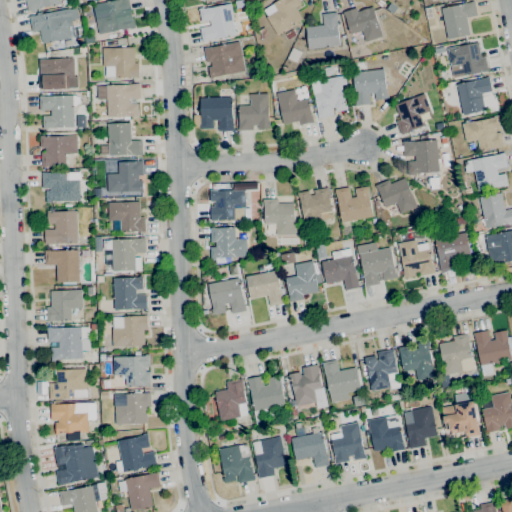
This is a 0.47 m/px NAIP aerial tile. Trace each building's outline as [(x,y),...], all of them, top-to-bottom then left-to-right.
[(28,11),(25,0),(59,0),(60,5),(28,11)] [(98,34),(92,5),(117,0),(128,0),(131,12),(126,13),(127,17),(132,16),(135,28),(130,29),(130,28),(98,34)] [(277,35),(266,17),(267,17),(263,10),(278,0),(299,0),(302,4),(295,8),(302,19),(277,35)] [(447,40),(441,8),(474,2),(477,16),(466,18),(470,35),(447,40)] [(213,43),(213,40),(202,42),(199,28),(210,26),(209,21),(202,22),(199,8),(203,8),(204,9),(231,4),(234,22),(240,21),(243,38),(213,43)] [(365,42),(362,33),(351,37),(343,13),(356,8),(358,12),(372,7),(383,35),(365,42)] [(42,43),(39,31),(32,32),(29,17),(36,15),(36,13),(41,12),(42,14),(69,9),(69,10),(76,8),(78,18),(71,20),(72,26),(68,27),(71,38),(42,43)] [(420,28),(417,12),(424,11),(427,27),(420,28)] [(308,49),(306,27),(323,25),(322,14),(336,12),(339,46),(308,49)] [(289,40),(285,34),(292,29),(296,35),(289,40)] [(86,43),(84,36),(93,35),(94,42),(86,43)] [(210,80),(208,67),(211,66),(210,62),(206,62),(203,47),(211,46),(211,48),(213,47),(212,44),(222,42),(222,45),(239,42),(245,71),(213,77),(214,79),(210,80)] [(458,77),(456,65),(451,66),(447,48),(478,42),(481,58),(485,57),(488,71),(458,77)] [(115,78),(115,76),(105,77),(105,67),(103,67),(102,48),(134,47),(134,63),(138,63),(139,77),(115,78)] [(39,90),(39,75),(42,75),(42,59),(56,59),(56,53),(68,53),(69,59),(74,59),(74,76),(70,76),(70,87),(63,88),(63,89),(39,90)] [(339,74),(337,67),(344,65),(345,73),(339,74)] [(355,106),(353,94),(356,94),(353,73),(383,69),(387,95),(389,95),(389,98),(375,100),(374,93),(368,94),(370,104),(355,106)] [(317,119),(310,82),(339,76),(345,105),(346,105),(347,110),(335,112),(335,107),(332,108),(333,115),(317,119)] [(462,115),(459,99),(452,101),(450,89),(457,88),(456,83),(489,77),(492,92),(482,93),(485,111),(462,115)] [(132,118),(132,116),(107,117),(107,100),(100,100),(100,87),(106,87),(106,85),(140,84),(140,98),(129,98),(129,104),(138,104),(138,118),(132,118)] [(219,132),(218,120),(212,120),(213,129),(199,129),(199,124),(200,124),(199,98),(223,97),(223,90),(231,90),(233,131),(219,132)] [(299,126),(298,121),(283,125),(276,94),(294,90),(295,93),(302,91),(304,100),(308,99),(313,123),(299,126)] [(238,131),(238,127),(239,127),(238,106),(250,106),(249,95),(267,94),(269,126),(270,126),(270,130),(258,130),(258,125),(253,126),(253,130),(238,131)] [(401,135),(396,121),(400,119),(394,105),(424,94),(430,111),(419,115),(423,126),(401,135)] [(45,132),(45,130),(43,130),(42,116),(51,116),(51,110),(39,111),(39,97),(79,95),(79,103),(73,106),(73,127),(58,128),(58,132),(45,132)] [(479,151),(477,140),(466,142),(462,124),(494,118),(493,116),(497,115),(500,127),(495,128),(496,133),(500,133),(503,146),(479,151)] [(108,156),(107,124),(130,123),(131,140),(141,140),(142,155),(108,156)] [(41,167),(41,152),(45,152),(45,148),(40,148),(40,136),(44,135),(44,137),(77,135),(77,153),(75,154),(76,160),(66,160),(66,166),(41,167)] [(429,178),(429,173),(413,174),(413,175),(408,176),(407,162),(415,161),(415,156),(403,156),(402,142),(436,140),(439,178),(429,178)] [(478,191),(472,160),(500,154),(499,153),(504,152),(507,167),(496,169),(498,175),(505,173),(508,186),(504,187),(504,186),(478,191)] [(107,192),(106,174),(118,174),(118,162),(142,161),(143,175),(138,175),(138,181),(142,181),(143,190),(107,192)] [(46,202),(45,191),(50,191),(50,188),(42,189),(41,173),(53,173),(53,169),(62,169),(63,172),(66,172),(66,181),(79,180),(80,201),(46,202)] [(400,214),(396,203),(385,208),(375,185),(388,180),(390,184),(404,178),(417,206),(400,214)] [(211,222),(210,207),(214,207),(214,202),(210,202),(210,190),(213,190),(213,191),(220,191),(220,184),(225,184),(226,191),(245,190),(245,208),(250,208),(251,220),(211,222)] [(341,223),(335,189),(349,187),(351,198),(356,197),(354,189),(368,186),(369,191),(368,191),(373,217),(341,223)] [(305,228),(299,198),(298,198),(297,193),(309,191),(310,196),(314,195),(314,190),(328,188),(333,218),(322,220),(322,225),(305,228)] [(511,223),(485,229),(479,198),(484,196),(484,193),(498,190),(498,194),(501,193),(505,210),(511,208),(511,223)] [(276,235),(276,224),(264,224),(263,200),(277,199),(278,204),(293,203),(295,234),(276,235)] [(121,232),(121,230),(112,231),(112,227),(120,227),(120,223),(112,224),(112,221),(108,221),(108,203),(139,202),(140,218),(144,217),(145,232),(121,232)] [(45,244),(44,229),(55,229),(55,224),(47,224),(47,211),(50,211),(51,212),(66,212),(66,208),(74,208),(74,212),(76,212),(77,243),(45,244)] [(456,225),(454,218),(464,216),(465,223),(456,225)] [(482,229),(478,228),(476,224),(478,221),(483,221),(484,226),(482,229)] [(210,260),(210,247),(215,247),(215,242),(210,242),(210,229),(234,228),(235,234),(239,233),(239,239),(247,239),(247,257),(215,258),(215,260),(210,260)] [(440,272),(437,258),(439,257),(439,255),(436,255),(435,251),(437,250),(433,232),(451,228),(452,235),(465,232),(470,255),(453,258),(456,269),(440,272)] [(511,260),(491,265),(485,236),(511,230),(511,260)] [(112,271),(112,250),(102,250),(102,241),(112,240),(112,239),(145,238),(146,253),(135,253),(135,257),(141,257),(141,270),(112,271)] [(403,279),(402,276),(404,275),(398,244),(416,240),(416,244),(427,242),(428,249),(430,249),(434,273),(421,276),(420,271),(414,272),(415,276),(403,279)] [(365,287),(363,280),(364,280),(359,255),(358,255),(356,246),(375,242),(377,250),(390,247),(394,268),(397,267),(399,276),(397,276),(397,278),(379,282),(379,284),(365,287)] [(345,290),(343,280),(326,284),(321,262),(332,260),(331,252),(350,248),(358,288),(345,290)] [(56,283),(56,265),(45,265),(44,251),(78,250),(79,282),(56,283)] [(283,265),(281,255),(293,253),(295,263),(283,265)] [(290,302),(285,279),(297,276),(294,264),(312,261),(312,263),(317,262),(321,282),(317,283),(319,292),(303,295),(303,299),(290,302)] [(230,276),(229,269),(236,267),(238,274),(230,276)] [(269,307),(267,296),(250,299),(245,277),(276,270),(280,288),(283,288),(285,295),(282,296),(284,304),(269,307)] [(114,310),(113,278),(139,277),(139,276),(142,276),(143,289),(136,290),(136,295),(146,295),(147,309),(114,310)] [(212,315),(211,310),(213,309),(208,285),(239,278),(246,311),(231,314),(229,303),(224,304),(226,312),(212,315)] [(47,322),(46,307),(50,307),(50,291),(81,290),(82,308),(71,308),(71,320),(56,320),(56,321),(47,322)] [(112,347),(112,329),(112,318),(147,316),(147,330),(144,330),(144,346),(112,347)] [(51,361),(50,342),(47,342),(47,328),(88,327),(89,350),(81,350),(81,359),(54,360),(54,361),(51,361)] [(482,376),(473,333),(487,330),(489,341),(495,339),(493,333),(507,330),(508,333),(506,334),(506,337),(509,337),(511,349),(511,358),(511,359),(490,364),(492,373),(482,376)] [(445,375),(438,344),(453,341),(452,337),(466,334),(473,369),(445,375)] [(416,381),(414,370),(401,372),(397,348),(412,345),(413,349),(418,349),(417,343),(428,341),(434,378),(416,381)] [(371,391),(364,358),(375,355),(375,360),(378,359),(377,352),(392,349),(397,372),(400,388),(390,390),(390,387),(371,391)] [(126,387),(126,375),(113,376),(113,358),(134,357),(134,351),(140,351),(140,356),(144,356),(144,355),(150,355),(150,367),(145,367),(145,372),(149,372),(150,386),(126,387)] [(331,404),(323,367),(322,367),(322,363),(336,360),(338,371),(356,368),(360,390),(347,392),(349,401),(331,404)] [(54,401),(54,399),(49,399),(48,383),(56,383),(56,370),(71,370),(71,366),(85,365),(86,383),(97,383),(97,398),(86,399),(86,398),(61,398),(61,401),(54,401)] [(98,374),(87,374),(87,365),(98,365),(98,374)] [(296,406),(290,381),(289,381),(287,374),(300,372),(300,375),(302,374),(301,368),(317,365),(322,388),(320,388),(323,400),(315,402),(296,406)] [(256,424),(246,379),(261,376),(263,386),(268,385),(267,378),(280,376),(280,378),(282,377),(284,385),(280,386),(284,405),(266,409),(268,422),(256,424)] [(220,421),(214,392),(227,390),(225,382),(242,379),(243,383),(242,383),(245,403),(247,416),(220,421)] [(434,389),(429,386),(432,380),(437,383),(434,389)] [(465,437),(463,426),(446,430),(445,425),(443,426),(442,420),(444,420),(442,408),(459,404),(457,395),(464,393),(463,387),(472,385),(473,391),(470,391),(479,434),(465,437)] [(106,405),(101,405),(101,398),(100,398),(100,390),(106,391),(106,396),(107,396),(107,390),(112,391),(112,397),(109,397),(109,403),(106,403),(106,405)] [(485,433),(484,430),(485,430),(482,412),(481,412),(480,409),(483,409),(482,402),(491,400),(491,396),(509,392),(511,405),(511,411),(511,427),(505,429),(504,425),(499,426),(500,430),(485,433)] [(115,425),(114,406),(119,406),(119,397),(126,396),(126,394),(150,393),(151,407),(146,408),(147,423),(115,425)] [(292,416),(291,410),(289,410),(288,401),(293,401),(294,409),(297,409),(298,416),(292,416)] [(55,435),(55,422),(57,422),(57,420),(50,420),(50,404),(54,403),(54,402),(62,402),(62,404),(95,403),(96,420),(87,420),(88,432),(59,434),(59,435),(55,435)] [(409,449),(403,413),(411,411),(410,410),(431,407),(436,436),(424,438),(425,446),(409,449)] [(389,452),(389,449),(374,452),(371,436),(365,437),(364,432),(370,431),(368,420),(396,415),(398,427),(399,426),(404,449),(389,452)] [(275,425),(274,420),(285,417),(287,422),(275,425)] [(314,468),(312,457),(295,461),(290,438),(296,437),(295,429),(296,429),(295,423),(301,422),(302,427),(303,427),(305,435),(312,434),(311,428),(318,427),(319,433),(322,432),(329,465),(314,468)] [(335,464),(329,435),(341,433),(340,426),(357,423),(364,454),(365,454),(366,458),(354,461),(353,455),(348,456),(349,461),(335,464)] [(117,473),(115,462),(120,461),(117,440),(142,436),(142,435),(147,434),(149,447),(141,448),(142,454),(154,452),(156,467),(151,468),(151,467),(117,473)] [(259,479),(252,443),(280,437),(286,466),(273,469),(274,475),(259,479)] [(239,483),(237,476),(234,476),(235,481),(224,483),(222,476),(223,476),(218,449),(238,445),(238,447),(247,445),(253,476),(254,480),(239,483)] [(58,486),(55,471),(66,469),(65,464),(56,465),(54,452),(59,451),(59,453),(90,447),(96,477),(62,484),(63,486),(58,486)] [(130,510),(127,491),(119,493),(117,482),(125,481),(124,479),(157,472),(160,486),(149,488),(152,506),(130,510)] [(73,511),(72,504),(61,506),(58,491),(63,491),(63,492),(91,486),(92,488),(98,487),(100,494),(93,495),(96,511),(73,511)] [(511,511),(501,511),(499,501),(511,498),(511,511)] [(465,511),(480,509),(479,505),(493,502),(495,509),(494,509),(494,511),(465,511)]
